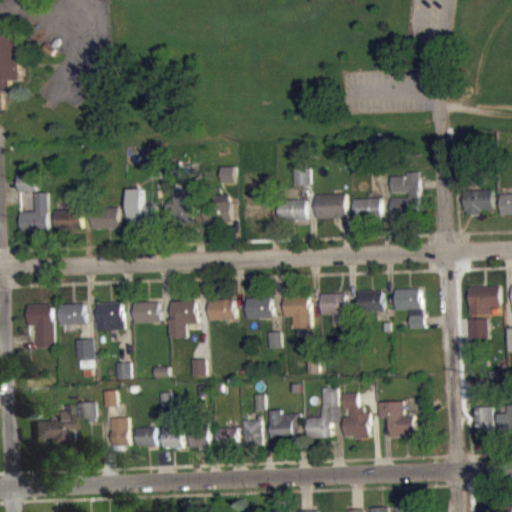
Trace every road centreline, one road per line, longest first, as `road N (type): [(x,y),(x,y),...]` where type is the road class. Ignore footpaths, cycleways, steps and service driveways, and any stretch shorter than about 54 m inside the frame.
road 1 (residential): [(0,267),(511,247)]
road 2 (tertiary): [(0,486),(511,469)]
road 3 (residential): [(458,511),(439,107)]
road 4 (residential): [(13,511),(0,230)]
